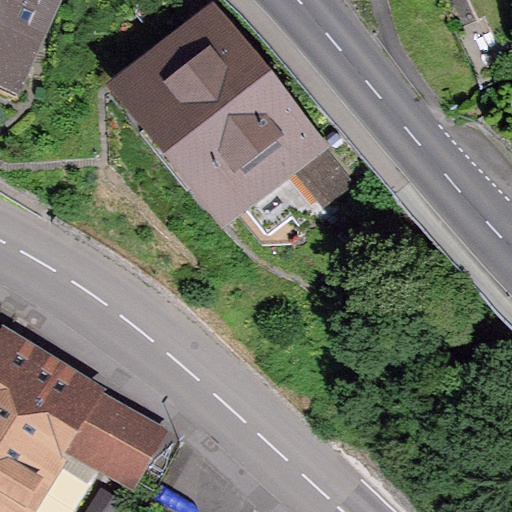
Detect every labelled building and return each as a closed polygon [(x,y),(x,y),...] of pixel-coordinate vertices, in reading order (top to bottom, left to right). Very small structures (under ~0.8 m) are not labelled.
[(0,0),(0,89),(13,95),(56,0),(0,0)] [(207,0),(96,82),(210,235),(321,153),(207,0)] [(0,511),(14,511),(58,442),(85,398),(0,345),(0,511)] [(58,442),(97,466),(124,422),(85,398),(58,442)] [(163,445),(124,422),(97,466),(136,489),(163,445)]
